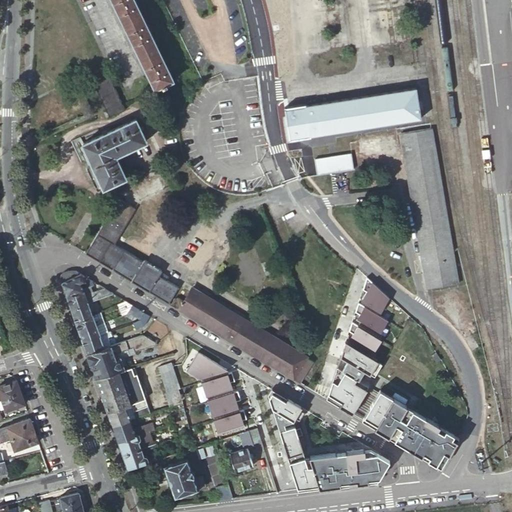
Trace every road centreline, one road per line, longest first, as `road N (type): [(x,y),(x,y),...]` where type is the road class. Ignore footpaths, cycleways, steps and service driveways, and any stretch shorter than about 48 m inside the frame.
road 1 (unclassified): [(98,269),(405,458),(410,493)]
road 2 (residential): [(410,493),(241,511)]
road 3 (tertiary): [(19,231),(10,170),(12,73)]
road 4 (tertiary): [(0,228),(42,351)]
road 5 (tertiary): [(60,346),(19,231)]
